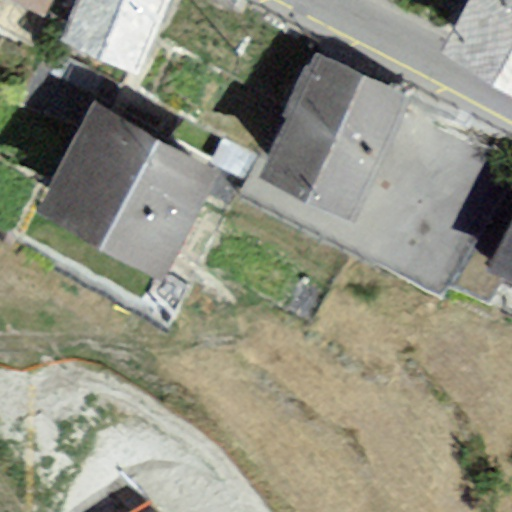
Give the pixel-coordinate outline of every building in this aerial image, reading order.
[(55,0),(29,0),(50,11),(55,0)] [(171,0),(82,0),(69,36),(148,65),(171,0)] [(511,0),(485,0),(459,51),(511,78),(511,0)] [(416,96),(320,56),(269,181),(365,220),(416,96)] [(226,174),(99,108),(46,210),(174,276),(226,174)] [(511,260),(495,300),(511,306),(511,260)]
